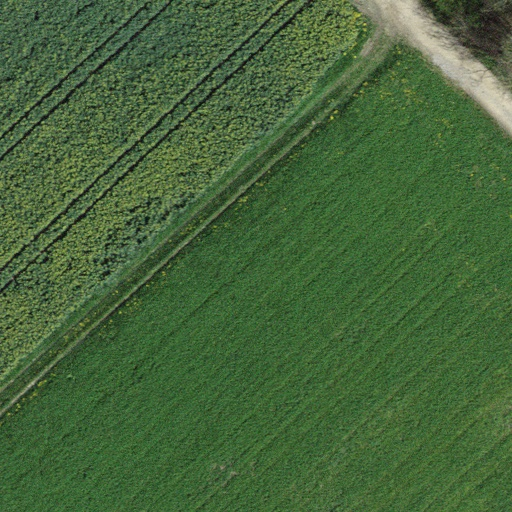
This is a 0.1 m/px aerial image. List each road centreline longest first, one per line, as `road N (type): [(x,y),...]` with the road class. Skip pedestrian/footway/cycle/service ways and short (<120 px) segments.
road 1 (track): [(0,402),(403,22)]
road 2 (track): [(403,22),(511,130)]
